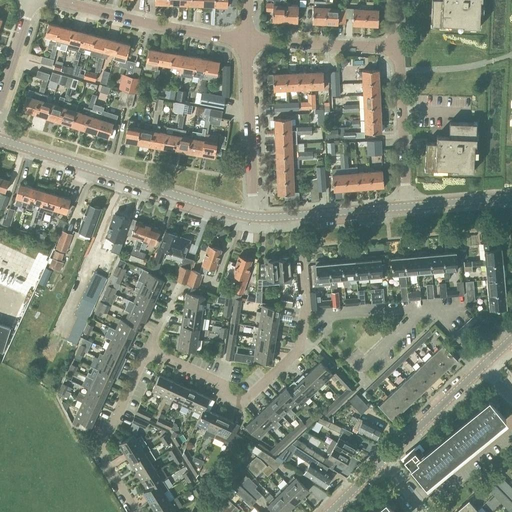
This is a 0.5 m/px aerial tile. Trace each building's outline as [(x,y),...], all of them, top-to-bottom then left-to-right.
[(285,21),(286,5),(286,0),(280,0),(280,5),(274,5),(274,3),(267,3),(266,10),(273,11),(273,20),(285,21)] [(330,0),(321,0),(322,3),(326,3),(326,7),(326,23),(338,24),(339,8),(330,8),(330,0)] [(432,0),(431,25),(457,26),(458,23),(463,23),(463,26),(477,27),(480,27),(480,24),(479,24),(480,11),(477,11),(477,6),(480,6),(480,0),(432,0)] [(286,5),(285,21),(298,22),(299,6),(291,6),(291,2),(286,2),(286,5)] [(366,9),(366,4),(361,4),(361,9),(353,8),(352,24),(365,25),(366,9)] [(326,23),(326,7),(313,7),(313,23),(326,23)] [(379,10),(366,9),(365,25),(378,25),(379,10)] [(56,45),(61,26),(49,23),(45,36),(51,38),(48,48),(51,49),(53,44),(56,45)] [(67,48),(72,29),(61,26),(56,45),(53,44),(51,49),(52,49),(52,51),(56,53),(58,46),(61,46),(61,43),(68,45),(67,48)] [(79,51),(84,32),(72,29),(67,48),(77,51),(79,51)] [(77,51),(75,58),(79,59),(81,52),(84,53),(85,50),(91,51),(95,35),(84,32),(79,51),(77,51)] [(90,55),(99,57),(100,56),(102,57),(103,51),(107,38),(95,35),(91,51),(90,55)] [(109,53),(115,54),(115,55),(119,41),(107,38),(103,51),(102,57),(100,56),(99,57),(98,64),(102,65),(104,58),(107,59),(109,53)] [(114,59),(120,61),(119,66),(128,69),(130,61),(126,60),(130,44),(119,41),(115,55),(115,54),(114,59)] [(161,50),(149,48),(146,69),(155,71),(155,69),(158,70),(158,69),(159,64),(161,50)] [(171,66),(173,53),(161,50),(159,64),(171,66)] [(54,59),(56,53),(52,51),(50,58),(42,56),(41,63),(53,66),(54,59)] [(173,53),(171,66),(176,67),(175,72),(178,73),(181,73),(182,68),(184,55),(173,53)] [(183,76),(193,77),(196,57),(184,55),(182,68),(181,73),(178,73),(177,81),(182,82),(183,76)] [(196,57),(193,77),(198,78),(202,79),(200,92),(202,93),(208,59),(196,57)] [(220,61),(208,59),(202,93),(200,103),(224,108),(225,101),(215,99),(216,95),(204,93),(207,80),(216,81),(220,61)] [(61,71),(63,65),(64,62),(56,60),(54,69),(61,71)] [(73,74),(75,68),(63,65),(61,71),(73,74)] [(73,74),(79,76),(82,67),(77,66),(75,65),(75,68),(73,74)] [(132,77),(128,92),(135,93),(141,68),(135,66),(132,77)] [(364,82),(379,82),(378,69),(363,70),(364,82)] [(43,79),(48,80),(50,74),(38,70),(35,81),(42,83),(43,79)] [(96,81),(98,74),(86,71),(84,77),(84,78),(96,82),(96,81)] [(339,71),(331,71),(332,84),(340,84),(339,71)] [(59,83),(62,74),(53,72),(50,80),(59,83)] [(299,88),(312,88),(311,72),(299,73),(299,88)] [(311,72),(312,88),(324,87),(324,72),(311,72)] [(268,84),(274,84),(274,89),(287,89),(286,73),(273,74),(273,75),(268,75),(268,84)] [(287,89),(299,88),(299,73),(286,73),(287,89)] [(71,87),(74,78),(62,74),(59,83),(62,84),(62,85),(68,87),(71,87)] [(125,75),(122,90),(128,92),(132,77),(125,75)] [(101,76),(100,82),(107,84),(108,78),(101,76)] [(364,95),(380,94),(379,82),(364,82),(364,95)] [(340,84),(332,84),(332,96),(340,96),(340,84)] [(27,96),(23,110),(35,114),(40,100),(42,93),(44,94),(46,87),(41,85),(39,92),(35,91),(33,97),(27,96)] [(122,90),(118,104),(125,106),(128,92),(122,90)] [(175,99),(176,91),(168,90),(167,98),(175,99)] [(185,101),(187,91),(178,90),(176,99),(185,101)] [(128,92),(125,106),(132,107),(135,93),(128,92)] [(48,95),(44,94),(42,93),(35,114),(48,118),(52,103),(46,101),(48,95)] [(52,103),(48,118),(60,122),(69,94),(66,93),(66,95),(65,98),(60,97),(60,99),(58,105),(52,103)] [(77,111),(79,105),(68,102),(70,95),(69,94),(60,122),(72,126),(77,111)] [(365,107),(380,106),(380,94),(364,95),(365,107)] [(154,117),(158,118),(159,111),(161,111),(161,106),(163,107),(164,100),(159,99),(157,110),(155,110),(154,117)] [(72,126),(84,130),(89,115),(91,109),(93,110),(93,109),(95,103),(90,101),(88,108),(84,107),(83,113),(77,111),(72,126)] [(180,113),(182,102),(173,101),(171,111),(180,113)] [(316,101),(308,101),(309,109),(316,109),(316,101)] [(299,102),(287,103),(288,111),(299,110),(299,102)] [(275,103),(275,111),(288,111),(287,103),(275,103)] [(179,122),(184,122),(186,113),(192,114),(193,105),(185,104),(183,115),(180,114),(179,122)] [(196,105),(193,113),(201,116),(203,107),(196,105)] [(366,120),(381,119),(380,106),(365,107),(366,120)] [(210,115),(213,116),(222,117),(223,111),(211,108),(210,115)] [(89,115),(84,130),(97,134),(101,119),(103,114),(100,113),(96,113),(94,109),(93,109),(93,110),(91,109),(89,115)] [(101,119),(97,134),(109,137),(113,124),(115,124),(118,115),(104,111),(103,114),(101,119)] [(209,127),(210,120),(213,121),(213,116),(210,115),(206,114),(204,126),(209,127)] [(141,129),(139,143),(151,146),(154,131),(155,125),(157,125),(158,118),(154,117),(152,124),(149,124),(148,130),(141,129)] [(276,131),(291,131),(290,118),(275,119),(276,131)] [(381,119),(366,120),(366,132),(382,132),(381,119)] [(139,143),(141,129),(134,127),(135,121),(129,120),(127,126),(128,126),(125,141),(139,143)] [(360,120),(351,120),(351,128),(360,127),(360,120)] [(167,133),(164,148),(177,150),(180,129),(183,130),(184,122),(179,122),(178,129),(168,127),(167,133)] [(425,169),(452,170),(452,167),(458,167),(457,170),(471,171),(474,171),(474,168),(474,155),(471,155),(471,150),(474,150),(475,139),(476,139),(476,138),(473,138),(473,132),(476,132),(476,126),(477,126),(477,122),(474,122),(474,123),(450,122),(449,131),(449,138),(438,137),(439,135),(437,135),(437,142),(426,142),(425,169)] [(151,146),(164,148),(167,133),(160,132),(161,126),(157,125),(155,125),(154,131),(151,146)] [(344,140),(365,138),(364,131),(344,132),(344,127),(339,128),(340,137),(343,137),(344,140)] [(325,129),(326,138),(338,137),(338,128),(325,129)] [(187,130),(183,130),(180,129),(177,150),(189,153),(192,138),(185,137),(187,130)] [(291,131),(276,131),(276,144),(292,143),(297,143),(297,135),(297,130),(291,131)] [(192,138),(189,153),(202,155),(206,134),(203,134),(193,132),(192,138)] [(214,157),(218,136),(208,134),(206,134),(202,155),(214,157)] [(368,155),(382,155),(383,155),(382,140),(367,141),(368,155)] [(277,156),(292,156),(292,143),(276,144),(277,156)] [(335,155),(335,143),(327,144),(328,156),(335,155)] [(339,154),(340,162),(347,161),(347,153),(339,154)] [(277,169),(293,168),(292,156),(277,156),(277,169)] [(340,162),(340,169),(348,168),(347,161),(340,162)] [(316,167),(317,179),(325,179),(324,166),(316,167)] [(278,181),(293,180),(293,168),(277,169),(278,181)] [(370,171),(372,187),(384,186),(383,170),(370,171)] [(359,188),(372,187),(370,171),(358,173),(359,188)] [(347,189),(359,188),(358,173),(346,174),(347,189)] [(334,190),(347,189),(346,174),(333,175),(334,190)] [(0,177),(0,190),(5,192),(9,181),(0,177)] [(325,179),(317,179),(318,191),(326,191),(325,179)] [(293,180),(278,181),(279,194),(285,193),(285,199),(291,198),(291,202),(300,201),(300,191),(294,192),(293,180)] [(24,200),(29,202),(33,188),(20,184),(16,198),(17,198),(16,205),(22,206),(24,200)] [(41,205),(46,192),(33,188),(29,202),(27,208),(32,210),(34,203),(41,205)] [(54,209),(58,195),(46,192),(41,205),(40,211),(37,210),(35,217),(42,219),(44,211),(52,213),(54,209)] [(0,207),(5,210),(9,198),(6,196),(3,195),(0,202),(0,207)] [(52,213),(52,215),(57,217),(59,211),(67,213),(71,199),(58,195),(54,209),(52,213)] [(80,232),(83,233),(92,236),(93,236),(101,210),(89,206),(86,215),(85,215),(83,219),(84,220),(80,232)] [(10,227),(15,210),(9,208),(5,219),(3,218),(1,224),(10,227)] [(122,241),(130,219),(115,214),(110,227),(109,229),(109,230),(109,231),(108,231),(108,232),(108,234),(107,234),(108,235),(107,236),(116,240),(112,252),(119,254),(124,242),(122,241)] [(61,235),(67,222),(61,219),(55,232),(61,235)] [(131,254),(129,259),(136,261),(140,251),(141,248),(149,226),(143,224),(142,222),(139,222),(138,222),(137,222),(132,237),(136,239),(136,242),(131,254)] [(149,226),(141,248),(145,250),(147,245),(149,246),(150,243),(156,246),(161,230),(149,226)] [(73,234),(63,230),(56,248),(67,252),(73,234)] [(173,254),(184,258),(191,241),(167,232),(163,243),(162,243),(155,260),(162,263),(166,250),(174,253),(173,254)] [(485,265),(504,263),(502,248),(495,249),(494,242),(483,243),(484,250),(485,265)] [(191,269),(187,283),(199,287),(204,274),(206,275),(209,267),(216,270),(222,251),(220,250),(220,248),(215,246),(213,248),(209,246),(202,265),(200,272),(191,269)] [(45,264),(59,271),(63,263),(61,261),(64,255),(56,251),(52,258),(50,256),(45,264)] [(144,258),(146,253),(140,251),(136,261),(145,264),(147,259),(144,258)] [(426,252),(417,252),(417,255),(419,274),(432,272),(431,254),(426,255),(426,252)] [(456,252),(443,253),(444,271),(445,279),(450,279),(450,271),(457,270),(456,252)] [(431,254),(432,272),(444,271),(443,253),(431,254)] [(417,255),(404,256),(406,275),(419,274),(417,255)] [(239,256),(233,276),(239,278),(236,288),(235,291),(236,292),(234,296),(241,299),(243,294),(250,272),(249,272),(252,261),(248,259),(239,256)] [(368,260),(369,277),(382,276),(382,275),(387,274),(386,265),(381,266),(381,259),(376,259),(376,256),(367,257),(368,260)] [(400,284),(402,301),(409,300),(407,286),(406,275),(404,256),(391,258),(393,276),(399,275),(399,284),(400,284)] [(369,277),(368,260),(364,260),(363,257),(355,258),(355,261),(357,278),(369,277)] [(282,260),(277,260),(278,278),(285,278),(286,281),(288,283),(291,282),(290,277),(289,258),(282,259),(282,260)] [(341,259),(342,262),(343,280),(344,288),(350,287),(350,279),(357,278),(355,261),(351,261),(351,258),(341,259)] [(343,280),(342,262),(338,262),(338,259),(329,260),(329,263),(331,284),(331,288),(337,287),(337,280),(343,280)] [(263,279),(263,287),(279,286),(278,278),(277,260),(271,261),(271,260),(265,260),(266,279),(263,279)] [(331,284),(329,263),(325,263),(324,260),(316,261),(316,264),(313,265),(315,286),(331,284)] [(487,280),(505,279),(504,263),(485,265),(486,271),(481,271),(482,275),(486,275),(487,280)] [(180,265),(176,279),(183,282),(187,283),(191,269),(180,265)] [(116,269),(111,279),(120,284),(125,273),(122,272),(116,269)] [(144,282),(160,289),(164,280),(148,273),(149,271),(143,269),(141,273),(138,274),(139,276),(138,279),(144,282)] [(488,295),(506,293),(505,279),(487,280),(488,295)] [(463,281),(457,282),(458,296),(465,296),(463,281)] [(156,300),(160,289),(144,282),(141,288),(138,286),(137,287),(136,287),(134,290),(139,292),(156,300)] [(106,289),(116,293),(117,289),(108,285),(106,289)] [(185,304),(202,307),(209,308),(210,303),(203,302),(204,297),(206,291),(192,285),(190,294),(187,293),(185,304)] [(383,288),(377,289),(371,289),(372,303),(384,302),(383,288)] [(113,298),(116,293),(106,289),(104,293),(113,298)] [(139,292),(134,302),(151,310),(156,300),(139,292)] [(310,292),(312,309),(333,307),(333,303),(322,304),(321,292),(310,292)] [(506,293),(488,295),(489,310),(507,308),(506,293)] [(233,305),(233,298),(226,297),(225,306),(224,310),(231,312),(232,307),(231,307),(232,305),(233,305)] [(359,305),(358,297),(348,298),(349,305),(353,305),(359,305)] [(234,298),(233,305),(234,305),(233,312),(240,313),(241,309),(242,300),(234,298)] [(281,299),(280,306),(292,308),(294,301),(281,299)] [(130,300),(126,309),(130,311),(147,319),(151,310),(134,302),(130,300)] [(98,308),(108,313),(111,306),(100,302),(98,308)] [(201,318),(202,307),(185,304),(183,315),(201,318)] [(256,316),(260,316),(278,319),(280,308),(262,306),(261,312),(257,311),(256,316)] [(142,329),(147,319),(130,311),(126,321),(121,319),(142,329)] [(233,312),(231,323),(239,324),(240,318),(240,313),(233,312)] [(201,318),(183,315),(181,325),(199,328),(204,329),(206,319),(201,318)] [(470,320),(479,329),(484,325),(475,315),(470,320)] [(277,330),(278,319),(260,316),(256,316),(256,320),(259,321),(259,327),(277,330)] [(141,331),(142,329),(121,319),(117,329),(133,336),(136,328),(141,331)] [(475,333),(479,329),(470,320),(466,324),(475,333)] [(0,350),(3,352),(11,327),(0,323),(0,350)] [(231,323),(230,333),(237,335),(239,324),(231,323)] [(466,324),(462,328),(471,337),(475,333),(466,324)] [(181,325),(180,336),(197,339),(199,328),(181,325)] [(105,335),(112,339),(128,346),(133,336),(117,329),(109,326),(105,335)] [(254,333),(253,337),(275,340),(276,337),(277,337),(278,330),(277,330),(259,327),(255,326),(254,333)] [(462,328),(457,332),(466,342),(471,337),(462,328)] [(421,339),(424,342),(433,333),(430,330),(421,339)] [(235,345),(237,335),(230,333),(228,344),(235,345)] [(54,337),(46,335),(44,345),(53,346),(54,337)] [(195,351),(197,339),(180,336),(178,350),(186,351),(186,349),(195,351)] [(274,351),(275,340),(253,337),(252,342),(256,342),(255,348),(274,351)] [(124,356),(128,346),(112,339),(107,349),(124,356)] [(415,351),(424,342),(421,339),(411,347),(415,351)] [(219,342),(217,356),(224,357),(226,343),(219,342)] [(80,348),(89,352),(91,348),(81,344),(80,348)] [(233,360),(235,345),(228,344),(226,359),(233,360)] [(434,353),(448,368),(457,359),(443,344),(434,353)] [(405,360),(415,351),(411,347),(402,356),(405,360)] [(272,363),(274,351),(255,348),(254,358),(254,360),(272,363)] [(100,353),(99,357),(122,368),(121,367),(123,364),(126,357),(124,356),(107,349),(105,355),(100,353)] [(439,376),(448,368),(434,353),(425,362),(439,376)] [(235,355),(235,360),(253,363),(254,360),(254,358),(235,355)] [(396,368),(405,360),(402,356),(393,365),(396,368)] [(93,360),(90,364),(94,366),(115,376),(114,376),(117,377),(120,371),(119,370),(120,368),(121,368),(122,368),(99,357),(97,361),(93,360)] [(320,361),(312,369),(325,383),(331,377),(335,382),(338,379),(343,385),(352,394),(357,389),(348,380),(349,380),(339,369),(333,375),(320,361)] [(429,385),(439,376),(425,362),(416,370),(429,385)] [(387,377),(396,368),(393,365),(384,373),(387,377)] [(87,375),(88,376),(94,379),(110,386),(114,376),(115,376),(94,366),(91,373),(88,372),(87,375)] [(317,390),(325,383),(312,369),(305,376),(305,377),(317,390)] [(420,394),(429,385),(416,370),(407,379),(420,394)] [(378,386),(387,377),(384,373),(375,382),(378,386)] [(162,396),(170,380),(160,375),(153,392),(162,396)] [(304,375),(296,382),(297,384),(310,397),(317,390),(305,377),(305,376),(304,375)] [(105,396),(110,386),(94,379),(88,376),(85,380),(92,383),(89,388),(105,396)] [(286,387),(285,387),(302,405),(307,410),(310,407),(306,402),(310,397),(297,384),(296,382),(293,379),(289,384),(289,385),(287,388),(286,387)] [(411,402),(420,394),(407,379),(397,388),(411,402)] [(162,396),(172,401),(180,384),(170,380),(162,396)] [(375,382),(366,391),(369,394),(378,386),(375,382)] [(182,405),(189,389),(180,384),(172,401),(182,405)] [(278,395),(291,408),(297,402),(301,406),(302,405),(285,387),(278,395)] [(101,406),(105,396),(89,388),(86,395),(79,392),(78,395),(101,406)] [(402,411),(411,402),(397,388),(388,396),(386,394),(402,411)] [(192,410),(199,393),(189,389),(182,405),(192,410)] [(202,414),(209,397),(199,393),(192,410),(202,414)] [(362,414),(369,407),(357,393),(349,400),(362,414)] [(392,420),(402,411),(386,394),(382,398),(384,400),(379,405),(392,420)] [(96,415),(101,406),(78,395),(76,399),(83,402),(80,408),(96,415)] [(291,415),(294,412),(291,408),(278,395),(270,402),(283,416),(287,411),(291,415)] [(331,404),(336,409),(339,406),(343,403),(336,395),(333,398),(335,400),(331,404)] [(200,431),(205,433),(214,413),(205,409),(210,398),(209,397),(202,414),(197,425),(202,427),(200,431)] [(415,450),(404,459),(426,485),(425,483),(431,477),(433,479),(434,479),(432,477),(439,471),(440,473),(441,473),(439,471),(446,465),(448,468),(448,467),(446,465),(453,459),(455,462),(455,461),(454,459),(460,454),(462,456),(462,455),(461,453),(468,448),(469,450),(470,449),(468,447),(475,442),(477,444),(477,443),(475,441),(482,436),(484,438),(482,435),(489,430),(491,432),(490,429),(496,424),(498,426),(499,426),(497,424),(504,418),(505,420),(506,420),(489,399),(488,399),(490,402),(424,457),(422,455),(423,453),(422,452),(423,451),(419,447),(420,446),(418,444),(417,445),(419,446),(415,450)] [(270,402),(262,410),(275,423),(279,427),(282,424),(278,420),(283,416),(270,402)] [(328,417),(336,409),(331,404),(323,412),(328,417)] [(92,426),(96,415),(80,408),(73,423),(79,426),(88,431),(91,426),(92,426)] [(139,415),(150,419),(153,414),(142,408),(139,415)] [(318,409),(312,415),(317,420),(320,418),(325,420),(326,418),(323,415),(323,414),(318,409)] [(262,410),(255,417),(267,431),(272,426),(276,430),(279,427),(275,423),(262,410)] [(161,425),(164,419),(163,418),(165,415),(161,413),(157,423),(161,425)] [(215,437),(224,417),(214,413),(205,433),(203,437),(207,439),(208,436),(214,438),(215,437)] [(312,415),(308,418),(313,424),(317,420),(312,415)] [(359,430),(358,430),(376,439),(381,429),(363,421),(364,420),(359,418),(358,418),(353,416),(351,420),(356,422),(354,427),(359,430)] [(146,429),(149,422),(138,417),(135,424),(146,429)] [(234,422),(224,417),(215,437),(225,442),(225,443),(235,448),(246,440),(235,434),(235,435),(229,432),(234,422)] [(259,439),(267,431),(254,417),(246,426),(259,439)] [(330,422),(325,420),(320,418),(318,422),(328,427),(340,432),(342,427),(331,422),(330,422)] [(170,429),(173,423),(164,419),(161,425),(170,429)] [(294,428),(299,433),(307,426),(302,421),(294,428)] [(292,440),(299,433),(294,428),(287,435),(292,440)] [(141,436),(137,439),(134,434),(125,440),(124,438),(118,442),(124,453),(140,443),(144,441),(141,436)] [(284,448),(292,440),(287,435),(279,443),(284,448)] [(330,444),(350,456),(356,446),(357,444),(351,440),(349,443),(340,437),(337,441),(333,439),(330,444)] [(130,462),(145,452),(140,443),(124,453),(130,462)] [(246,449),(255,454),(258,449),(249,443),(246,449)] [(276,455),(284,448),(279,443),(270,451),(276,455)] [(313,457),(319,460),(323,463),(326,458),(315,451),(306,446),(303,450),(302,450),(304,447),(299,444),(297,447),(313,457)] [(344,466),(350,456),(330,444),(327,450),(331,452),(328,457),(338,463),(337,464),(344,468),(344,466)] [(313,457),(297,447),(297,446),(294,452),(309,462),(302,474),(325,489),(332,477),(320,469),(320,468),(316,465),(319,460),(313,457)] [(180,457),(178,452),(175,447),(169,451),(174,460),(180,457)] [(189,464),(195,461),(186,447),(183,455),(189,464)] [(145,452),(130,462),(135,471),(151,462),(156,459),(150,449),(145,452)] [(258,455),(264,459),(275,470),(282,463),(262,451),(258,455)] [(257,456),(252,460),(257,466),(262,471),(268,466),(261,459),(257,456)] [(257,476),(262,471),(257,466),(252,460),(247,466),(257,476)] [(195,461),(189,464),(196,476),(200,469),(195,461)] [(141,480),(157,471),(151,462),(135,471),(141,480)] [(157,471),(141,480),(146,490),(162,480),(168,477),(162,468),(157,471)] [(248,477),(246,475),(240,481),(242,483),(258,499),(263,495),(256,488),(258,486),(249,477),(248,477)] [(505,491),(511,485),(501,475),(495,481),(505,491)] [(287,483),(305,500),(307,498),(304,495),(308,491),(295,478),(296,478),(294,476),(287,483)] [(242,497),(247,491),(233,478),(228,483),(242,497)] [(143,492),(148,501),(164,492),(168,489),(162,480),(146,490),(147,490),(143,492)] [(494,495),(500,490),(491,480),(485,486),(494,495)] [(303,503),(305,500),(287,483),(281,490),(295,504),(300,499),(303,503)] [(164,492),(148,501),(154,510),(173,499),(168,489),(164,492)] [(200,490),(195,493),(198,498),(204,494),(202,491),(201,491),(200,490)] [(291,509),(295,504),(281,490),(274,496),(289,511),(293,511),(294,511),(291,509)] [(503,504),(509,499),(500,490),(494,495),(503,504)] [(247,491),(242,497),(252,506),(257,500),(247,491)] [(289,511),(274,496),(271,493),(265,498),(268,501),(267,503),(269,505),(268,506),(274,511),(289,511)] [(154,511),(172,511),(175,510),(182,506),(176,497),(173,499),(154,510),(154,511)] [(230,510),(235,505),(227,498),(222,503),(230,510)] [(510,511),(511,511),(511,501),(509,499),(503,504),(510,511)] [(394,511),(385,500),(385,501),(387,504),(377,511),(394,511)] [(476,511),(478,511),(470,501),(457,511),(476,511)]
